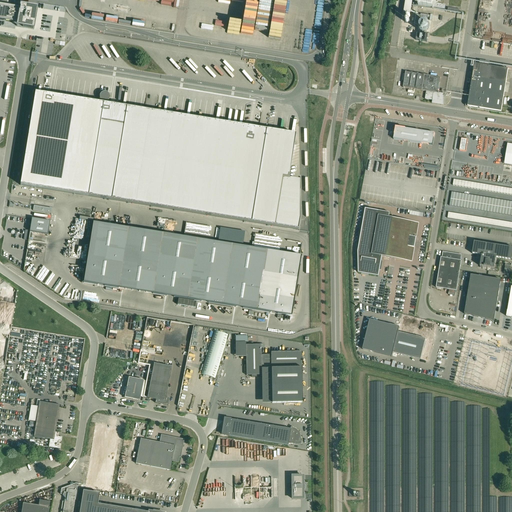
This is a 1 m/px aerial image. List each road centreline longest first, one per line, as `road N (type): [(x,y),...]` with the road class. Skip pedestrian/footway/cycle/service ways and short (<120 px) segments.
road 1 (secondary): [(338,511),(333,177)]
road 2 (unclassified): [(511,336),(421,313),(454,113)]
road 3 (unclassified): [(183,511),(201,451),(198,427),(85,401)]
road 4 (unclassified): [(85,401),(92,334),(0,267)]
road 5 (unclassified): [(0,205),(25,54),(0,46)]
road 6 (unclassified): [(0,499),(70,466),(85,401)]
